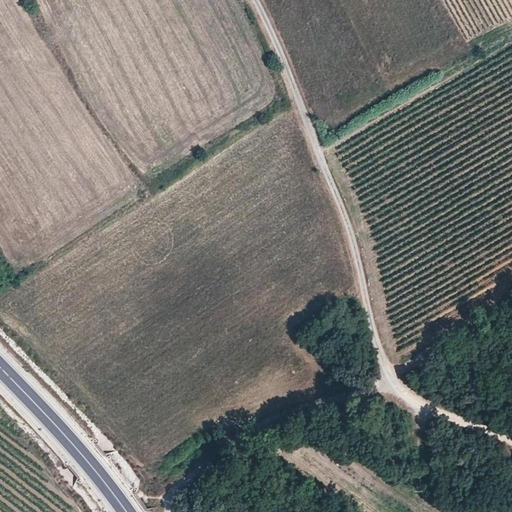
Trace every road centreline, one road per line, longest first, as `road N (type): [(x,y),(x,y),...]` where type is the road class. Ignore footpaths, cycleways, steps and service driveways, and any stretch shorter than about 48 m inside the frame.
road 1 (track): [(391,385),(350,233),(255,0)]
road 2 (track): [(391,385),(259,433),(165,501),(169,511)]
road 3 (primary): [(129,511),(0,367)]
road 4 (track): [(511,441),(489,437),(391,385)]
